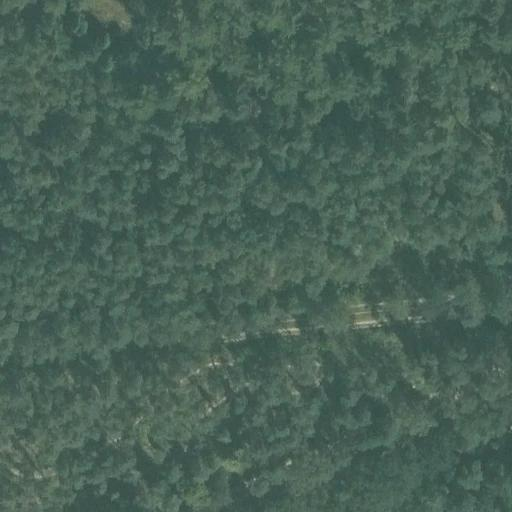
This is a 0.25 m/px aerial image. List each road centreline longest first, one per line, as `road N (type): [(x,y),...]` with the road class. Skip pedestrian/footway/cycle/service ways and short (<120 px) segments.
road 1 (track): [(0,344),(511,301)]
road 2 (track): [(197,511),(511,365)]
